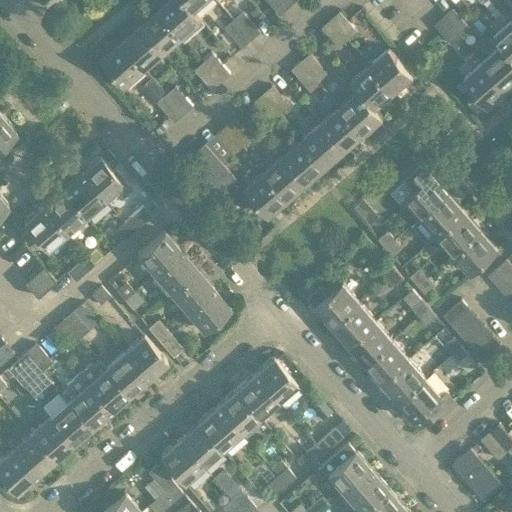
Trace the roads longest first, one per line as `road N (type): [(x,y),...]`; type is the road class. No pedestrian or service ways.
road 1 (residential): [(42,511),(274,310)]
road 2 (residential): [(144,160),(333,0)]
road 3 (residential): [(144,160),(5,0)]
road 4 (residential): [(409,466),(274,310)]
road 5 (residential): [(274,310),(144,160)]
road 6 (residential): [(409,466),(511,378)]
